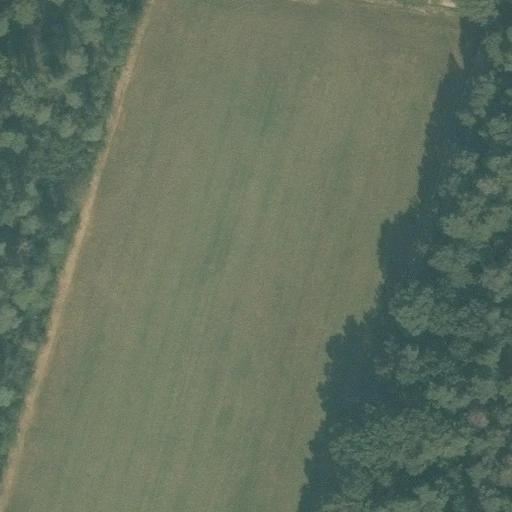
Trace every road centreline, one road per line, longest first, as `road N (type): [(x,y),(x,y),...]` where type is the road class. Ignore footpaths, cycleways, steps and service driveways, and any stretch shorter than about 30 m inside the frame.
road 1 (track): [(341,511),(495,0)]
road 2 (track): [(511,23),(369,0)]
